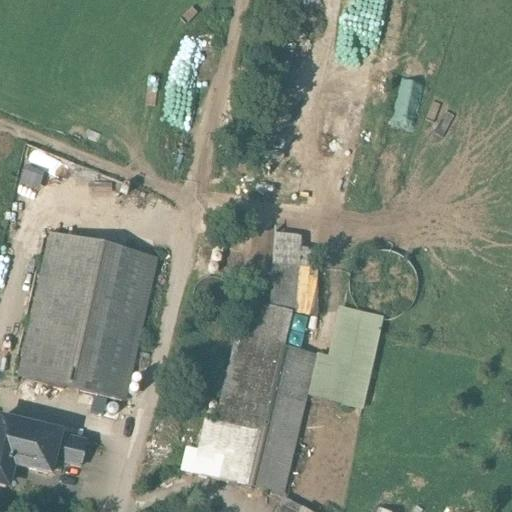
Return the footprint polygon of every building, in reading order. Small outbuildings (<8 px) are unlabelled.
[(305,144),(335,0),(304,0),(276,138),(305,144)] [(355,138),(383,10),(350,3),(322,131),(355,138)] [(258,190),(296,196),(301,173),(263,166),(258,190)] [(152,262),(55,242),(25,379),(122,399),(152,262)] [(301,245),(274,243),(270,314),(290,318),(298,320),(300,280),(315,270),(316,257),(300,257),(301,245)] [(359,263),(352,272),(349,283),(350,294),(354,304),(361,313),(371,319),(382,321),(393,320),(404,315),(411,307),(416,296),(418,285),(415,274),(410,264),(401,257),(390,253),(379,253),(368,256),(359,263)] [(270,314),(251,310),(211,479),(282,496),(304,402),(364,416),(382,321),(371,319),(338,311),(325,363),(282,353),(290,318),(270,314)] [(63,435),(0,420),(0,488),(10,491),(14,471),(52,479),(56,464),(63,435)] [(87,441),(63,435),(56,464),(80,469),(87,441)] [(300,511),(301,511),(281,501),(275,511),(300,511)]
